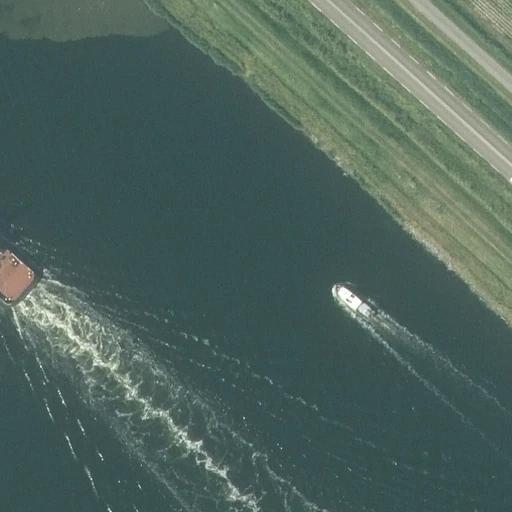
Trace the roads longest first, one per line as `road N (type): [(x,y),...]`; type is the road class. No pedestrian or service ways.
road 1 (track): [(217,0),(511,269)]
road 2 (primary): [(511,166),(328,0)]
road 3 (unclassified): [(511,85),(417,0)]
